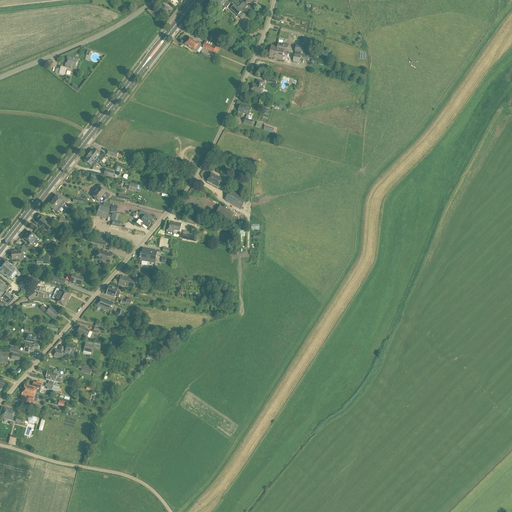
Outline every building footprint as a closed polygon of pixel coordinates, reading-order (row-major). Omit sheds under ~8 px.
[(209,0),(209,1),(220,9),(223,11),(225,8),(226,9),(230,4),(225,0),(209,0)] [(239,7),(246,14),(247,12),(244,9),(247,5),(244,2),(239,7)] [(238,16),(242,12),(242,11),(235,5),(230,9),(238,16)] [(187,42),(199,50),(202,45),(199,43),(198,44),(190,38),(187,42)] [(202,48),(214,52),(213,52),(217,54),(221,45),(217,44),(218,42),(206,38),(202,48)] [(199,50),(187,42),(185,45),(197,52),(199,50)] [(271,49),(284,52),(286,53),(288,45),(278,43),(277,46),(271,45),(271,49)] [(284,52),(271,49),(269,57),(282,60),(284,52)] [(65,66),(75,69),(78,59),(67,56),(65,66)] [(57,74),(65,76),(66,69),(59,67),(57,74)] [(250,92),(261,95),(263,86),(264,82),(257,80),(256,84),(253,83),(250,92)] [(238,112),(249,115),(251,108),(241,104),(238,112)] [(88,156),(94,161),(94,160),(99,164),(104,158),(99,154),(99,155),(92,149),(87,156),(88,157),(88,156)] [(88,157),(87,156),(84,160),(90,166),(92,167),(95,163),(94,161),(88,156),(88,157)] [(207,181),(218,187),(222,179),(212,173),(207,181)] [(98,201),(102,196),(104,198),(107,200),(108,198),(110,196),(99,187),(92,196),(98,201)] [(226,199),(240,208),(245,200),(230,191),(226,199)] [(60,205),(62,206),(65,202),(57,196),(53,201),(59,206),(60,205)] [(59,206),(53,201),(48,206),(55,211),(55,210),(57,212),(62,206),(60,205),(59,206)] [(95,216),(106,220),(109,210),(99,206),(95,216)] [(219,207),(214,216),(228,224),(233,215),(219,207)] [(138,215),(138,214),(134,211),(134,212),(132,210),(130,214),(135,218),(137,220),(135,223),(141,228),(142,226),(146,229),(147,227),(150,224),(140,216),(138,215)] [(140,216),(150,224),(152,221),(142,213),(140,216)] [(37,223),(44,229),(44,230),(47,232),(51,226),(45,221),(45,220),(42,217),(37,223)] [(166,234),(173,236),(174,233),(172,232),(172,230),(180,231),(182,224),(169,221),(166,234)] [(29,231),(26,235),(36,243),(37,243),(38,240),(37,239),(35,237),(29,231)] [(187,234),(184,233),(182,238),(196,242),(197,237),(187,234)] [(36,243),(26,235),(23,239),(30,244),(30,243),(34,246),(37,243),(36,243)] [(94,242),(106,245),(108,240),(95,237),(94,242)] [(141,261),(155,263),(157,251),(143,248),(141,261)] [(11,251),(12,260),(21,259),(20,250),(11,251)] [(96,259),(109,263),(112,255),(98,250),(96,259)] [(0,271),(9,278),(15,270),(7,263),(0,271)] [(70,282),(80,286),(83,278),(72,274),(70,282)] [(65,280),(55,276),(53,281),(63,285),(65,280)] [(135,280),(120,276),(118,285),(133,288),(135,280)] [(106,294),(114,297),(118,298),(120,293),(116,292),(117,289),(109,287),(106,294)] [(57,295),(68,301),(70,296),(60,290),(57,295)] [(26,296),(29,300),(37,294),(34,291),(26,296)] [(2,298),(9,304),(14,298),(11,296),(11,297),(6,293),(2,298)] [(68,301),(57,295),(54,293),(52,298),(55,300),(54,301),(65,306),(68,301)] [(97,305),(110,311),(113,303),(100,298),(97,305)] [(46,313),(51,317),(52,316),(55,319),(59,314),(51,307),(46,313)] [(77,333),(87,337),(90,331),(80,326),(77,333)] [(26,341),(34,342),(36,335),(27,333),(26,341)] [(90,345),(85,344),(84,350),(92,351),(93,346),(101,348),(101,345),(91,342),(90,345)] [(24,351),(28,352),(28,351),(33,352),(33,348),(39,349),(39,345),(34,344),(34,345),(25,344),(24,351)] [(54,356),(62,358),(64,348),(59,347),(59,350),(55,349),(54,356)] [(0,361),(7,363),(9,354),(0,351),(0,361)] [(46,377),(47,377),(46,379),(60,383),(60,380),(56,379),(57,375),(47,372),(46,377)] [(24,384),(23,389),(30,391),(30,392),(35,393),(39,394),(40,388),(42,382),(36,381),(36,383),(33,382),(32,386),(24,384)] [(30,391),(23,389),(21,395),(25,396),(25,398),(27,398),(26,401),(33,402),(34,398),(35,393),(30,392),(30,391)] [(2,418),(12,420),(15,410),(4,408),(2,418)]
